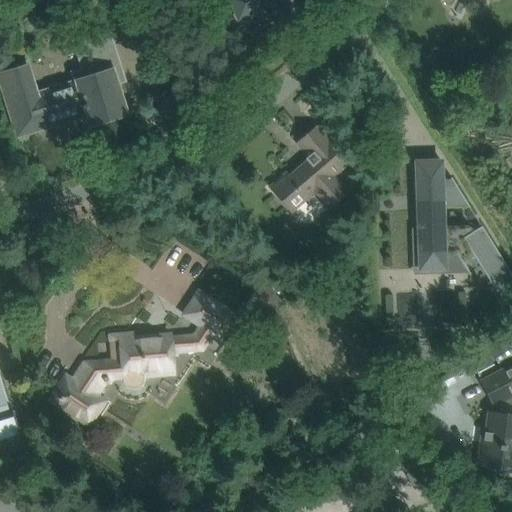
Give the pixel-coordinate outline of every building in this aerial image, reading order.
[(230,0),(238,19),(256,12),(261,24),(268,21),(272,25),(282,21),(282,15),(289,12),(283,0),(230,0)] [(108,36),(76,46),(84,71),(116,60),(108,36)] [(126,112),(117,82),(113,70),(37,94),(28,65),(0,74),(0,81),(17,134),(85,112),(89,124),(126,112)] [(287,172),(269,188),(282,203),(291,213),(313,194),(327,210),(332,205),(347,192),(334,176),(344,168),(338,161),(343,157),(316,126),(301,139),(295,144),(307,157),(305,159),(306,160),(289,175),(287,172)] [(418,230),(413,230),(414,250),(419,250),(419,257),(420,269),(440,268),(445,268),(444,249),(454,249),(463,262),(474,255),(497,291),(511,281),(511,274),(482,226),(473,232),(470,228),(458,228),(443,229),(443,207),(469,206),(450,175),(442,176),(441,162),(416,162),(418,230)] [(268,281),(249,301),(266,318),(285,298),(268,281)] [(123,377),(123,380),(125,385),(129,388),(135,389),(140,388),(143,383),(144,378),(144,375),(173,372),(171,349),(200,346),(210,331),(219,337),(234,316),(196,291),(182,313),(201,325),(194,336),(170,338),(170,336),(153,338),(153,342),(134,343),(134,334),(111,336),(113,363),(85,365),(74,383),(66,378),(52,399),(88,423),(102,402),(93,396),(103,381),(107,381),(107,378),(123,377)] [(477,446),(474,468),(505,472),(505,468),(507,468),(506,473),(511,474),(511,365),(481,381),(494,405),(499,402),(501,406),(500,414),(488,413),(486,429),(485,429),(482,429),(482,430),(481,443),(480,446),(477,446)] [(0,438),(19,433),(0,376),(0,438)] [(390,450),(380,456),(388,470),(398,464),(390,450)]
